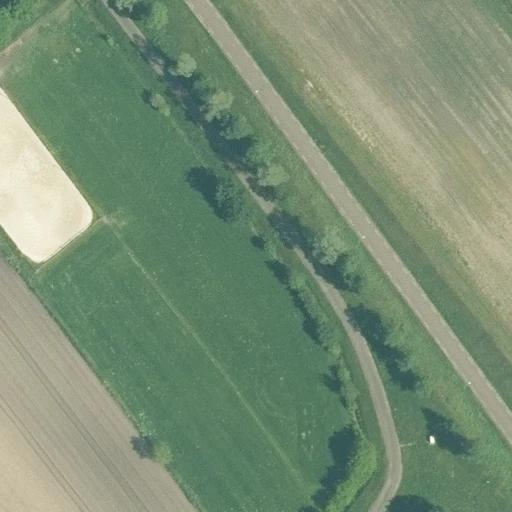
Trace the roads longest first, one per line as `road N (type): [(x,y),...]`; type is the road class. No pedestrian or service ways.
road 1 (unclassified): [(376,511),(394,464),(356,340),(316,268),(110,0)]
road 2 (tertiary): [(511,428),(193,0)]
